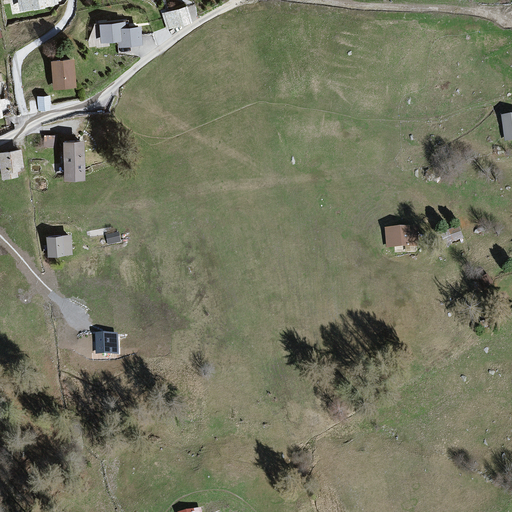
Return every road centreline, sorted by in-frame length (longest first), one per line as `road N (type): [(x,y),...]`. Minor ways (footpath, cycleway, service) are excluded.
road 1 (residential): [(0,143),(94,102),(240,0)]
road 2 (track): [(511,8),(313,0)]
